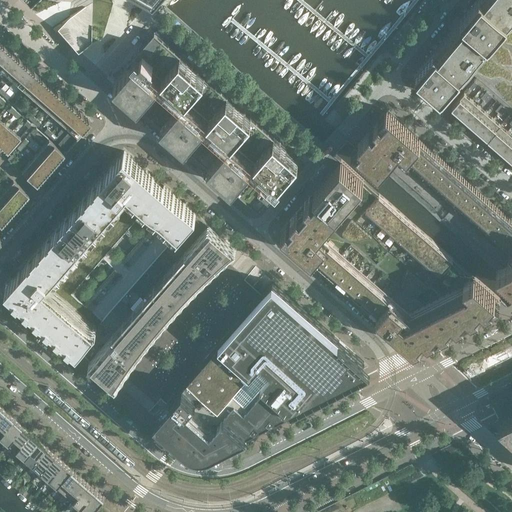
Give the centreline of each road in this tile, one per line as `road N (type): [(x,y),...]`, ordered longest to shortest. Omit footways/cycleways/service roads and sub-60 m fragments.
road 1 (secondary): [(415,379),(238,467),(203,471),(153,450),(0,316)]
road 2 (secondary): [(230,511),(450,408)]
road 3 (secondary): [(0,369),(140,490),(189,511)]
road 4 (residential): [(415,379),(252,235)]
road 5 (residential): [(387,78),(252,235)]
road 6 (residential): [(121,119),(0,263)]
road 7 (residential): [(252,235),(121,119)]
road 8 (residential): [(511,189),(387,78)]
